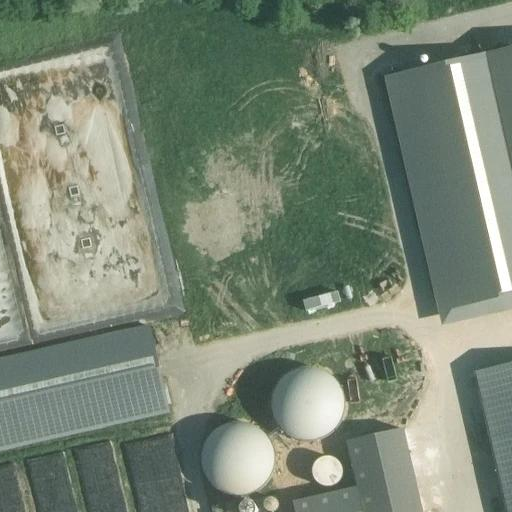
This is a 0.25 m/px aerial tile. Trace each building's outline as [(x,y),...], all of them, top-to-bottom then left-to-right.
[(511,49),(386,79),(435,291),(441,319),(511,302),(511,49)] [(0,357),(0,448),(171,410),(151,323),(0,357)] [(507,511),(511,511),(511,366),(476,374),(507,511)] [(270,416),(272,422),(274,428),(277,433),(281,438),(286,442),(292,445),(297,447),(304,448),(310,448),(316,447),(322,445),(327,442),(332,438),(336,434),(340,429),(342,423),(344,417),(344,411),(344,405),(342,400),(340,395),(337,390),(334,385),(330,382),(325,378),(319,376),(313,374),(307,374),(300,375),(294,376),(289,379),(283,382),(279,387),(275,392),(272,398),(271,404),(270,410),(270,416)] [(424,511),(404,426),(347,440),(358,489),(363,511),(424,511)] [(200,462),(200,469),(201,475),(203,481),(206,487),(210,491),(215,496),(220,499),(226,502),(232,503),(238,503),(245,502),(251,501),(256,498),(261,494),(266,489),(269,484),(272,479),(274,472),(274,466),(274,460),(272,454),(270,449),(266,443),(262,439),(257,435),(252,432),(246,430),(239,429),(233,429),(227,430),(221,433),(215,436),(211,440),(207,445),(203,450),(201,456),(200,462)] [(295,503),(296,511),(363,511),(358,489),(295,503)]
